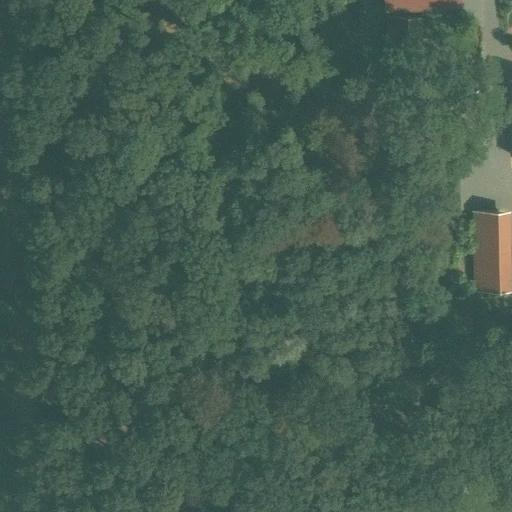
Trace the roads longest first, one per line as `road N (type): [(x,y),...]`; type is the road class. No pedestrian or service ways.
road 1 (unclassified): [(511,200),(489,105),(488,0)]
road 2 (unclassified): [(425,511),(458,497),(494,454),(511,398)]
